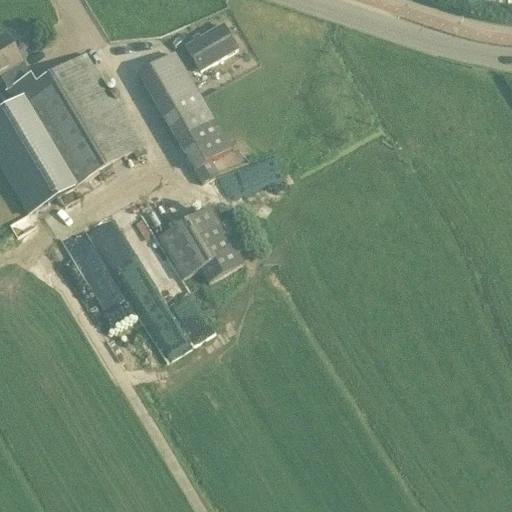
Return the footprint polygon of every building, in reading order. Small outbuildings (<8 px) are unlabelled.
[(447,0),(499,13),(499,0),(447,0)] [(200,76),(237,54),(223,29),(185,51),(200,76)] [(0,79),(9,94),(7,94),(16,107),(0,116),(0,168),(30,218),(75,191),(133,156),(137,163),(144,158),(141,152),(145,149),(118,103),(113,105),(85,59),(36,88),(31,80),(23,66),(5,37),(0,40),(0,79)] [(195,174),(230,154),(173,58),(139,78),(195,174)] [(184,310),(126,205),(104,217),(163,322),(184,310)] [(182,284),(235,252),(219,224),(211,211),(158,242),(182,284)] [(231,217),(219,224),(235,252),(237,256),(249,249),(231,217)] [(106,317),(129,303),(110,274),(100,281),(87,262),(90,260),(80,245),(69,253),(76,264),(73,266),(106,317)]
